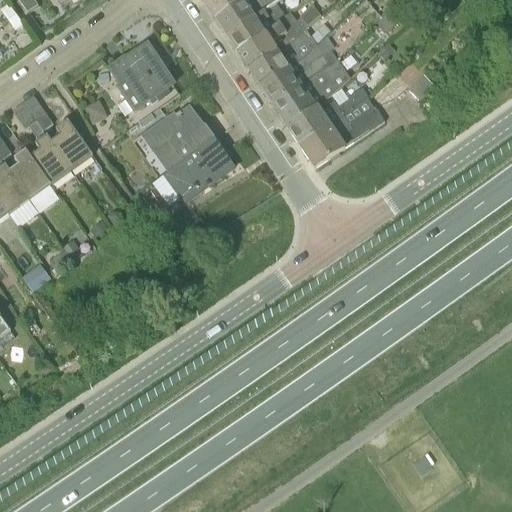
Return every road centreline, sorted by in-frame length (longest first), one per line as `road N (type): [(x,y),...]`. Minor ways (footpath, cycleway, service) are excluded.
road 1 (trunk): [(511,183),(42,511)]
road 2 (trunk): [(129,511),(511,243)]
road 3 (tertiary): [(338,243),(0,474)]
road 4 (residential): [(338,243),(173,0)]
road 5 (tertiary): [(511,121),(338,243)]
road 6 (residential): [(140,0),(0,98)]
